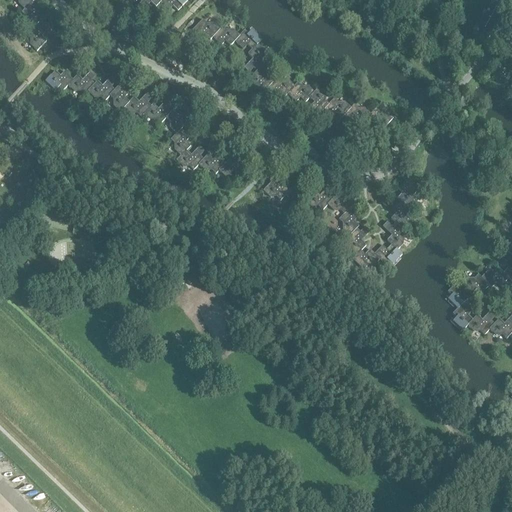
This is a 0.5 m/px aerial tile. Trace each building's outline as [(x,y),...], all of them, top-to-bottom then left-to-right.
[(18,0),(19,5),(25,10),(25,11),(32,3),(33,3),(35,1),(33,0),(31,0),(31,1),(30,0),(18,0)] [(138,0),(142,3),(137,8),(142,12),(146,8),(152,1),(156,4),(154,6),(156,8),(160,4),(160,3),(163,0),(138,0)] [(163,0),(160,3),(160,4),(169,12),(175,5),(178,8),(176,10),(178,12),(188,2),(185,0),(163,0)] [(511,0),(497,0),(496,3),(495,5),(493,9),(490,7),(487,12),(487,14),(485,18),(482,16),(476,27),(479,29),(477,32),(476,34),(488,41),(492,34),(491,34),(499,19),(501,21),(507,10),(509,11),(511,5),(511,0)] [(25,10),(22,14),(25,17),(26,24),(32,30),(37,25),(42,20),(40,19),(38,20),(35,17),(41,11),(33,3),(32,3),(25,11),(25,10)] [(196,36),(191,40),(196,45),(201,40),(207,34),(210,37),(208,39),(210,41),(213,38),(212,38),(220,30),(213,24),(206,25),(203,21),(192,32),(196,36)] [(32,30),(26,36),(30,39),(30,46),(37,52),(47,42),(45,40),(43,42),(40,39),(46,33),(50,28),(45,23),(41,28),(37,25),(32,30)] [(223,27),(220,30),(212,38),(213,38),(221,46),(227,40),(230,43),(228,45),(230,47),(235,42),(234,42),(240,37),(239,36),(233,31),(226,31),(223,27)] [(245,31),(239,36),(240,37),(234,42),(235,42),(243,50),(249,44),(252,47),(250,49),(252,50),(252,51),(257,45),(258,45),(262,41),(256,35),(249,35),(245,31)] [(249,64),(244,69),(249,74),(254,69),(257,72),(262,67),(263,67),(268,62),(264,58),(264,51),(258,45),(257,45),(252,51),(252,50),(248,55),(250,57),(251,55),(255,58),(249,64)] [(511,57),(511,58),(511,57),(511,54),(502,64),(509,70),(511,70),(511,57)] [(262,94),(267,89),(273,83),(272,83),(269,80),(269,73),(263,67),(262,67),(257,72),(253,77),(255,79),(256,77),(259,80),(253,86),(262,94)] [(63,92),(68,87),(68,86),(73,81),(64,73),(58,79),(55,76),(57,74),(55,72),(45,82),(52,88),(59,88),(63,92)] [(73,81),(68,86),(68,87),(74,93),(81,92),(85,96),(88,93),(95,85),(91,81),(96,77),(91,72),(86,77),(80,83),(77,80),(79,78),(77,76),(73,81)] [(95,85),(88,93),(94,99),(101,99),(105,102),(110,97),(115,91),(111,88),(116,83),(111,78),(106,83),(100,89),(97,86),(99,84),(97,82),(95,85)] [(267,89),(276,97),(282,91),(285,94),(283,95),(285,97),(287,95),(295,87),(294,87),(288,81),(281,81),(278,78),(272,83),(273,83),(267,89)] [(298,84),(294,87),(295,87),(287,95),(296,103),(302,97),(305,100),(303,102),(305,104),(310,99),(309,99),(315,93),(314,93),(308,87),(301,87),(298,84)] [(120,85),(115,91),(110,97),(113,100),(113,107),(120,113),(124,109),(129,103),(127,101),(126,103),(123,100),(129,94),(120,85)] [(319,89),(314,93),(315,93),(309,99),(310,99),(311,101),(313,99),(316,102),(310,108),(319,116),(324,111),(329,105),(325,102),(325,95),(319,89)] [(129,103),(124,109),(130,115),(137,115),(141,118),(144,115),(151,107),(148,104),(152,99),(147,94),(143,99),(137,105),(134,102),(135,100),(133,98),(129,103)] [(324,111),(332,119),(338,113),(341,116),(340,117),(342,119),(344,117),(351,109),(345,103),(338,103),(334,100),(329,105),(324,111)] [(161,125),(166,119),(171,113),(163,105),(157,111),(154,108),(155,107),(153,105),(151,107),(144,115),(150,121),(157,121),(161,125)] [(171,113),(166,119),(170,122),(170,129),(176,135),(181,130),(182,130),(186,125),(184,123),(182,125),(179,122),(185,116),(190,111),(185,106),(180,111),(176,108),(171,113)] [(354,106),(351,109),(344,117),(352,125),(358,119),(361,122),(360,123),(362,125),(366,121),(371,115),(365,109),(358,109),(354,106)] [(369,124),(365,129),(370,134),(374,129),(380,123),(383,126),(382,127),(384,129),(393,119),(387,113),(380,113),(376,110),(371,115),(366,121),(369,124)] [(190,138),(182,130),(181,130),(176,135),(170,141),(174,144),(174,151),(180,157),(181,157),(186,152),(191,147),(189,146),(187,147),(184,144),(190,138)] [(180,157),(176,162),(183,168),(190,168),(193,172),(199,166),(198,166),(204,160),(200,157),(205,152),(200,147),(195,152),(189,158),(186,155),(188,154),(186,152),(181,157),(180,157)] [(208,156),(204,160),(198,166),(199,166),(205,172),(212,172),(216,175),(219,172),(226,164),(218,156),(211,162),(208,159),(210,157),(208,156)] [(219,172),(225,178),(232,178),(236,181),(246,170),(238,162),(232,168),(228,165),(230,164),(228,162),(226,164),(219,172)] [(270,184),(263,192),(270,198),(276,198),(280,202),(285,196),(291,190),(290,190),(285,184),(282,182),(280,184),(276,188),(273,185),(274,184),(275,184),(273,182),(270,184)] [(399,198),(397,200),(399,202),(400,202),(407,209),(408,209),(413,203),(413,196),(417,192),(409,184),(406,182),(403,184),(397,190),(404,196),(401,200),(399,198)] [(295,186),(290,190),(291,190),(285,196),(292,202),(299,202),(302,205),(305,202),(313,194),(312,194),(304,186),(298,192),(295,189),(297,188),(295,186)] [(333,200),(332,200),(324,192),(318,198),(315,195),(317,194),(315,192),(312,194),(313,194),(305,202),(312,208),(318,208),(322,212),(328,206),(327,206),(333,200)] [(333,200),(327,206),(328,206),(334,212),(335,212),(341,212),(344,215),(350,210),(355,204),(346,196),(340,202),(337,199),(339,198),(337,196),(332,200),(333,200)] [(393,218),(391,220),(395,224),(396,224),(401,229),(407,223),(407,216),(411,212),(408,209),(407,209),(400,202),(399,202),(391,210),(393,212),(398,216),(395,220),(393,218)] [(344,215),(339,220),(343,224),(343,231),(349,237),(357,229),(357,230),(359,227),(357,225),(355,227),(352,224),(358,218),(352,212),(350,210),(344,215)] [(387,223),(383,228),(387,233),(394,239),(391,242),(389,240),(387,242),(392,246),(397,251),(403,245),(403,238),(407,234),(401,229),(396,224),(395,224),(392,228),(387,223)] [(349,237),(346,240),(350,244),(350,251),(356,257),(361,252),(366,247),(364,245),(362,247),(359,244),(365,238),(370,233),(365,228),(360,233),(357,230),(357,229),(349,237)] [(392,246),(390,248),(392,250),(389,253),(383,247),(375,255),(374,255),(380,261),(385,266),(389,262),(396,262),(402,255),(397,251),(392,246)] [(367,258),(361,252),(356,257),(352,260),(363,271),(367,267),(374,267),(380,261),(374,255),(375,255),(370,251),(368,253),(370,255),(367,258)] [(503,274),(509,279),(511,282),(511,257),(506,263),(507,270),(503,274)] [(481,279),(489,286),(491,288),(493,286),(491,285),(494,282),(505,292),(510,287),(505,283),(509,279),(503,274),(498,268),(494,272),(487,272),(481,279)] [(462,286),(467,291),(466,291),(471,296),(473,294),(472,292),(475,289),(481,295),(489,286),(481,279),(478,275),(475,279),(468,279),(462,286)] [(458,282),(448,293),(452,297),(452,300),(452,303),(452,304),(458,309),(458,310),(463,304),(468,300),(466,298),(464,300),(461,297),(466,291),(467,291),(462,286),(458,282)] [(458,309),(453,315),(457,319),(457,325),(457,326),(463,331),(467,327),(473,321),(472,321),(471,319),(469,321),(466,318),(472,312),(463,304),(458,310),(458,309)] [(473,321),(467,327),(473,333),(480,333),(484,336),(489,331),(495,325),(494,325),(491,322),(496,317),(491,312),(486,317),(480,323),(477,320),(479,318),(477,317),(472,321),(473,321)] [(495,325),(489,331),(496,337),(502,337),(506,340),(509,337),(511,333),(511,316),(508,321),(502,327),(499,324),(501,322),(499,320),(494,325),(495,325)]
